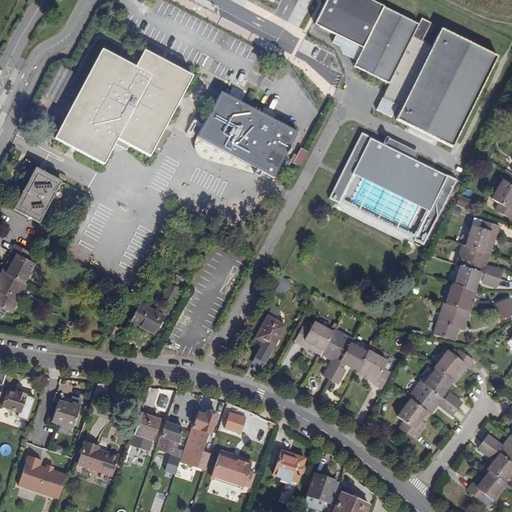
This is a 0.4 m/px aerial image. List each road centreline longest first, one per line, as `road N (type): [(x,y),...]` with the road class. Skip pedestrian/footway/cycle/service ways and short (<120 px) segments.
road 1 (tertiary): [(0,353),(210,379),(259,394),(346,448),(406,499)]
road 2 (residential): [(406,499),(482,404)]
